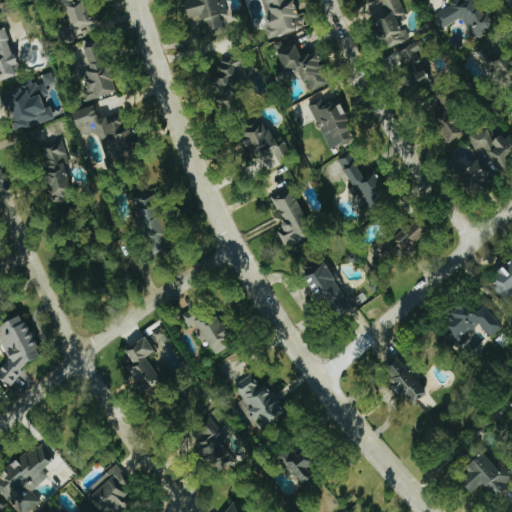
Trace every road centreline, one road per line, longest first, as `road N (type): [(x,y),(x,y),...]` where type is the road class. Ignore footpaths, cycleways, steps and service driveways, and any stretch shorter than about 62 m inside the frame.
road 1 (tertiary): [(432,511),(317,379),(234,248),(176,124),(134,0)]
road 2 (residential): [(179,504),(102,403),(0,185)]
road 3 (residential): [(234,248),(78,356),(0,426)]
road 4 (residential): [(479,234),(396,124),(336,0)]
road 5 (residential): [(317,379),(511,204)]
